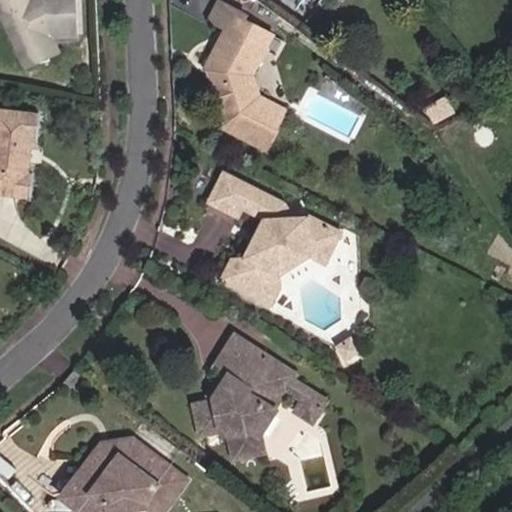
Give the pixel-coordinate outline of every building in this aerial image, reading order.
[(0,0),(0,41),(10,64),(40,49),(31,30),(63,28),(60,0),(0,0)] [(258,40),(222,19),(215,31),(252,52),(258,40)] [(252,52),(215,31),(193,74),(204,80),(201,89),(211,115),(217,119),(211,131),(249,152),(268,113),(244,100),(237,75),(252,52)] [(25,114),(0,110),(0,196),(16,199),(19,175),(14,174),(18,137),(23,137),(25,114)] [(206,177),(190,209),(222,225),(224,220),(242,229),(236,240),(242,243),(236,258),(229,255),(223,269),(217,266),(208,283),(258,307),(262,299),(259,282),(258,276),(287,255),(294,258),(307,265),(323,235),(283,216),(272,221),(262,204),(206,177)] [(236,240),(229,255),(236,258),(242,243),(236,240)] [(287,255),(258,276),(259,282),(294,258),(287,255)] [(216,339),(205,357),(226,370),(237,353),(216,339)] [(328,341),(314,349),(322,363),(336,354),(328,341)] [(226,370),(205,357),(192,377),(210,389),(204,403),(207,406),(201,416),(197,414),(182,421),(182,446),(202,446),(207,453),(212,467),(234,458),(227,443),(241,424),(245,426),(263,399),(274,383),(277,379),(237,353),(226,370)] [(304,401),(274,383),(263,399),(280,410),(273,419),(288,428),(304,401)] [(197,414),(201,416),(207,406),(204,403),(200,401),(193,411),(197,414)] [(241,424),(227,443),(235,449),(249,430),(245,426),(241,424)] [(87,476),(73,465),(43,501),(55,511),(95,511),(124,506),(131,511),(147,511),(169,486),(121,445),(105,465),(96,466),(87,476)] [(86,450),(73,465),(87,476),(96,466),(105,465),(121,445),(86,450)]
